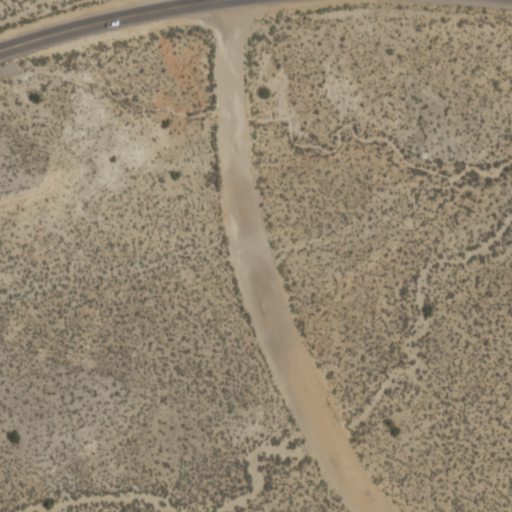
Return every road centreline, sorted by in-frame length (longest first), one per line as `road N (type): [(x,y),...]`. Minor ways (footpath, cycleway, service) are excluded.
road 1 (residential): [(373,511),(306,405),(249,245),(234,156),(228,0)]
road 2 (secondary): [(0,50),(206,0)]
